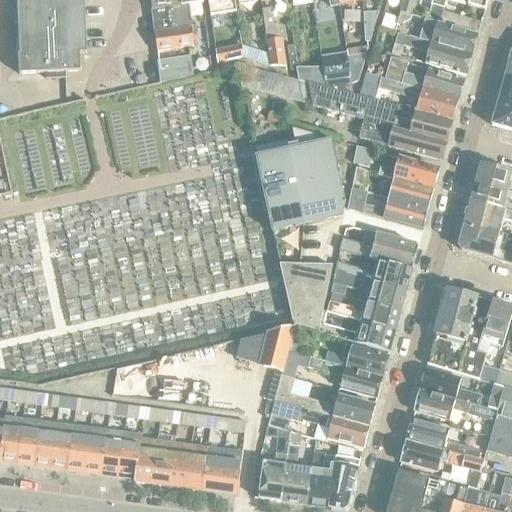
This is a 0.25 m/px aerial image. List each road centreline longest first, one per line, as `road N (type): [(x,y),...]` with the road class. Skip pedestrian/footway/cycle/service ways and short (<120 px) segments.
road 1 (residential): [(372,511),(439,264)]
road 2 (residential): [(0,97),(86,85),(110,59),(130,0)]
road 3 (residential): [(472,145),(508,0)]
road 4 (residential): [(439,264),(472,145)]
